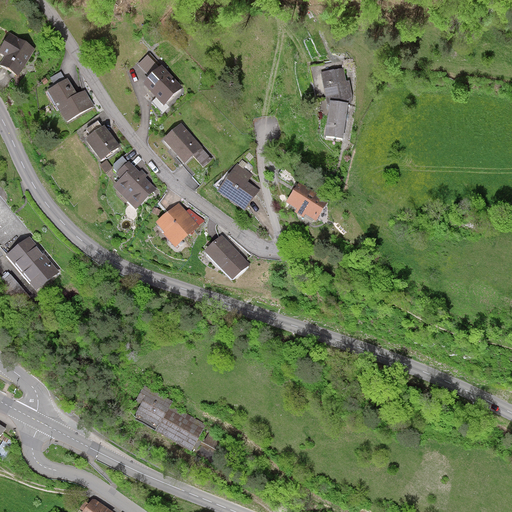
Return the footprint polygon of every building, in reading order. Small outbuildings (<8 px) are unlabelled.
[(9,53),(6,57),(0,67),(16,77),(33,51),(9,37),(2,49),(9,53)] [(327,127),(325,139),(341,141),(348,98),(341,63),(319,67),(309,69),(312,83),(311,83),(312,85),(313,85),(319,112),(331,114),(330,127),(327,127)] [(165,105),(179,91),(160,72),(145,87),(156,99),(151,104),(161,115),(168,108),(165,105)] [(58,108),(67,123),(91,109),(82,94),(74,99),(65,83),(51,92),(56,101),(51,104),(54,109),(56,108),(57,109),(58,108)] [(86,142),(101,162),(117,150),(102,130),(97,124),(85,132),(90,138),(86,142)] [(180,128),(164,142),(184,164),(200,150),(180,128)] [(132,199),(138,205),(153,191),(142,180),(143,179),(139,175),(138,176),(127,166),(117,176),(123,182),(119,186),(115,191),(128,203),(132,199)] [(221,194),(243,209),(255,193),(243,185),(248,177),(236,168),(230,177),(232,178),(221,194)] [(299,187),(297,191),(294,189),(292,192),(295,194),(289,203),(298,209),(295,214),(302,219),(306,213),(307,214),(306,217),(313,221),(315,219),(319,222),(324,214),(320,212),(325,203),(299,187)] [(0,248),(36,291),(61,270),(0,197),(0,248)] [(159,227),(175,245),(192,230),(176,212),(159,227)] [(235,279),(245,269),(234,259),(236,256),(220,239),(205,253),(222,270),(224,268),(235,279)] [(143,402),(133,420),(190,451),(204,426),(169,407),(170,404),(143,389),(138,399),(143,402)]
